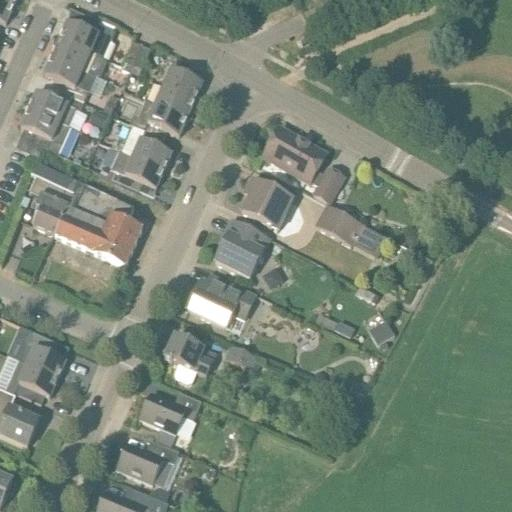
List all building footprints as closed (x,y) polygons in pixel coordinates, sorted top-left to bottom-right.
[(0,0),(0,5),(13,11),(18,0),(0,0)] [(0,26),(5,29),(13,11),(0,5),(0,26)] [(91,57),(103,63),(115,37),(93,27),(89,35),(68,26),(60,44),(91,58),(91,57)] [(83,75),(91,58),(60,44),(52,62),(83,75)] [(121,74),(130,78),(142,50),(133,46),(121,74)] [(142,50),(130,78),(139,82),(143,72),(151,54),(142,50)] [(62,98),(84,107),(96,81),(83,75),(52,62),(44,80),(66,90),(62,98)] [(164,92),(194,106),(202,88),(181,78),(185,70),(175,66),(164,92)] [(187,123),(194,106),(164,92),(156,109),(156,110),(187,123)] [(37,96),(29,114),(70,133),(71,132),(69,131),(76,114),(80,116),(84,107),(62,98),(58,106),(37,96)] [(179,142),(187,123),(156,110),(156,109),(146,105),(138,122),(134,121),(130,129),(145,136),(144,136),(163,144),(166,136),(179,142)] [(70,133),(29,114),(21,133),(42,142),(39,150),(48,154),(52,146),(63,151),(70,133)] [(95,114),(90,126),(104,132),(109,121),(95,114)] [(280,133),(263,162),(310,189),(311,188),(319,192),(314,201),(328,209),(343,182),(329,174),(325,181),(317,176),(326,160),(280,133)] [(133,163),(164,176),(172,158),(159,152),(163,144),(144,136),(133,162),(133,163)] [(133,162),(119,156),(107,183),(140,197),(144,189),(155,194),(164,176),(133,163),(133,162)] [(127,228),(134,212),(37,167),(31,179),(36,181),(36,180),(75,198),(69,211),(64,223),(63,223),(55,241),(126,272),(142,235),(127,228)] [(33,232),(55,241),(63,223),(64,223),(69,211),(75,198),(36,180),(36,181),(31,197),(40,201),(36,212),(40,213),(33,232)] [(253,196),(242,217),(278,236),(293,206),(252,185),(248,193),(253,196)] [(351,250),(362,229),(327,210),(316,231),(351,250)] [(223,251),(215,267),(249,284),(270,244),(232,225),(225,238),(232,242),(227,253),(223,251)] [(207,290),(201,287),(188,315),(226,333),(233,318),(249,326),(261,302),(210,278),(210,279),(211,280),(207,290)] [(242,340),(246,325),(235,322),(231,337),(242,340)] [(395,340),(386,325),(369,335),(378,350),(395,340)] [(165,364),(178,370),(174,379),(176,384),(187,389),(192,387),(196,378),(206,382),(213,368),(200,362),(204,354),(175,341),(165,364)] [(18,367),(58,384),(66,366),(44,357),(48,348),(39,344),(35,353),(26,348),(18,367)] [(251,376),(257,363),(232,351),(226,364),(251,376)] [(18,367),(5,396),(15,399),(16,398),(41,410),(42,409),(37,407),(41,399),(50,403),(58,384),(18,367)] [(0,441),(27,453),(39,426),(10,413),(15,402),(14,401),(15,399),(5,396),(5,397),(0,394),(0,441)] [(174,409),(152,399),(140,425),(175,440),(183,422),(193,427),(201,407),(179,398),(174,409)] [(152,490),(153,489),(168,495),(182,462),(178,460),(179,458),(157,448),(152,459),(128,449),(117,476),(152,490)] [(0,511),(13,486),(0,480),(0,511)] [(167,511),(168,509),(155,504),(134,495),(129,506),(106,497),(100,511),(167,511)]
